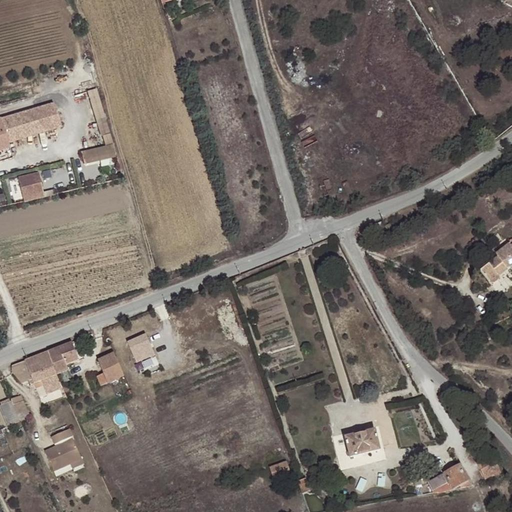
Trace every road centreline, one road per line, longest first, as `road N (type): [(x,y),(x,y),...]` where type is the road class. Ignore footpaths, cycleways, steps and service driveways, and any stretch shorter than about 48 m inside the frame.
road 1 (unclassified): [(298,241),(25,351)]
road 2 (residential): [(341,225),(411,355),(511,447)]
road 3 (unclassified): [(231,0),(298,241)]
road 4 (unknown): [(0,166),(50,155),(79,127),(73,104),(54,92),(0,107)]
road 5 (unclassified): [(511,137),(437,184),(341,225)]
road 6 (unknown): [(417,362),(449,441),(350,473)]
road 7 (unknown): [(356,254),(475,297)]
